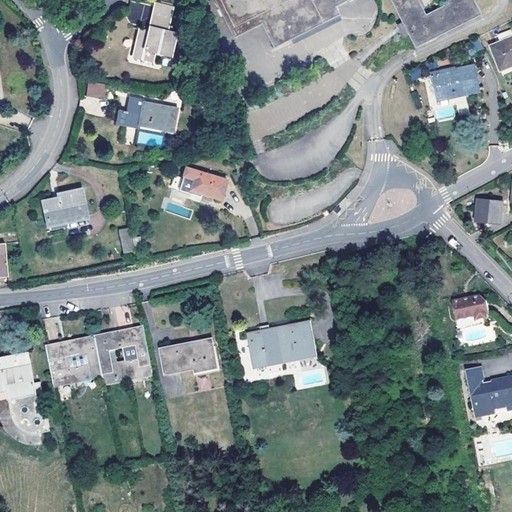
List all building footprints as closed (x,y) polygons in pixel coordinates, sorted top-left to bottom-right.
[(215,0),(234,37),(262,22),(274,46),(339,13),(335,5),(346,0),(391,0),(415,46),(480,13),(473,0),(215,0)] [(155,4),(155,6),(149,31),(139,29),(132,55),(152,60),(154,49),(170,53),(175,34),(166,32),(172,8),(155,4)] [(511,37),(491,46),(501,71),(511,66),(511,37)] [(479,39),(471,42),(475,52),(483,49),(479,39)] [(453,71),(433,75),(439,99),(454,96),(454,97),(467,95),(466,93),(479,90),(475,67),(453,72),(453,71)] [(411,80),(420,78),(419,71),(410,72),(411,80)] [(105,83),(88,80),(85,94),(102,98),(105,83)] [(172,129),(176,108),(142,101),(142,99),(129,96),(123,124),(138,127),(139,122),(172,129)] [(138,133),(137,145),(162,146),(162,133),(138,133)] [(220,199),(227,180),(186,167),(180,186),(220,199)] [(48,224),(86,215),(81,190),(58,195),(58,198),(43,201),(48,224)] [(479,211),(500,213),(501,204),(480,202),(479,211)] [(500,213),(479,211),(478,219),(499,221),(500,213)] [(134,250),(129,227),(119,229),(124,252),(134,250)] [(460,300),(453,301),(457,320),(475,317),(476,320),(488,318),(487,315),(490,314),(488,301),(480,296),(473,297),(473,298),(461,301),(460,300)] [(257,366),(315,354),(309,320),(250,332),(257,366)] [(97,339),(144,329),(144,325),(96,335),(97,339)] [(105,383),(153,373),(144,329),(97,339),(103,374),(104,378),(105,383)] [(49,348),(97,339),(96,335),(48,344),(49,348)] [(97,339),(49,348),(55,384),(103,374),(97,339)] [(212,339),(162,349),(167,372),(195,367),(196,372),(218,368),(212,339)] [(0,391),(7,390),(35,384),(29,355),(14,358),(15,367),(8,368),(0,369),(0,391)] [(15,367),(14,358),(6,360),(8,368),(15,367)] [(482,368),(467,371),(476,422),(497,418),(496,414),(507,412),(509,416),(511,415),(511,383),(486,388),(482,368)] [(105,383),(105,386),(153,376),(153,373),(105,383)] [(56,388),(104,378),(103,374),(55,384),(56,388)] [(42,383),(35,384),(37,395),(10,400),(13,416),(13,420),(14,424),(15,427),(17,430),(19,432),(22,434),(25,436),(28,437),(32,438),(36,437),(43,436),(42,433),(51,432),(42,383)] [(37,395),(35,384),(7,390),(10,400),(37,395)] [(0,398),(10,400),(7,390),(0,391),(0,398)]
